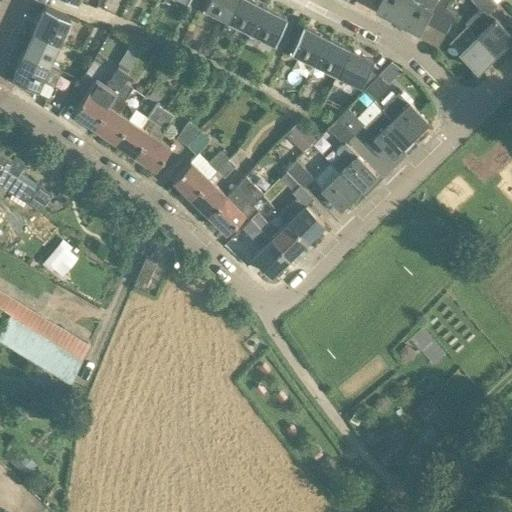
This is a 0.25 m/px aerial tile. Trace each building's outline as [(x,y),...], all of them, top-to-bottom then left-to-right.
[(205,0),(202,7),(224,18),(233,0),(205,0)] [(247,29),(260,4),(252,0),(233,0),(224,18),(247,29)] [(376,0),(373,8),(395,19),(405,0),(376,0)] [(405,0),(395,19),(418,31),(423,21),(433,26),(443,7),(447,1),(447,0),(405,0)] [(484,43),(493,53),(511,35),(488,11),(495,4),(491,0),(470,0),(477,7),(464,21),(467,23),(477,34),(484,43)] [(260,4),(247,29),(273,42),(285,16),(260,4)] [(44,6),(33,29),(58,41),(69,17),(44,6)] [(443,7),(433,26),(436,27),(443,31),(453,13),(443,7)] [(476,70),(493,53),(484,43),(477,34),(467,23),(464,21),(462,22),(465,25),(454,37),(462,45),(457,51),(476,70)] [(301,25),(289,50),(313,61),(325,36),(301,25)] [(33,29),(23,53),(48,64),(58,41),(33,29)] [(325,36),(313,61),(335,72),(347,47),(325,36)] [(130,42),(125,51),(135,57),(140,49),(130,42)] [(364,86),(376,74),(368,70),(372,59),(347,47),(335,72),(364,86)] [(218,60),(221,55),(213,51),(210,56),(218,60)] [(23,53),(12,77),(37,89),(41,79),(52,84),(59,69),(48,64),(23,53)] [(94,80),(72,112),(92,126),(114,93),(123,80),(128,74),(117,67),(104,87),(94,80)] [(364,86),(362,89),(372,99),(388,83),(387,82),(379,74),(378,72),(376,74),(364,86)] [(114,93),(92,126),(113,140),(128,117),(119,111),(125,101),(123,99),(132,86),(124,81),(123,80),(114,93)] [(383,108),(381,110),(390,118),(408,137),(426,119),(408,101),(408,100),(400,92),(399,93),(383,108)] [(128,117),(113,140),(133,153),(164,108),(156,102),(147,115),(147,116),(140,125),(128,117)] [(335,116),(353,133),(363,122),(346,105),(335,116)] [(164,108),(133,153),(155,168),(170,145),(157,137),(173,114),(164,108)] [(381,110),(364,127),(373,135),(372,136),(390,155),(408,138),(408,137),(390,118),(381,110)] [(343,144),(353,133),(335,116),(325,127),(343,144)] [(186,145),(198,127),(187,119),(175,137),(186,145)] [(284,132),(291,140),(303,127),(296,120),(284,132)] [(196,153),(209,138),(200,130),(186,145),(196,153)] [(338,153),(329,163),(336,170),(356,189),(374,171),(345,142),(343,144),(336,151),(338,153)] [(0,184),(20,198),(25,201),(34,188),(16,176),(25,163),(13,155),(12,158),(0,150),(0,184)] [(216,169),(227,157),(220,150),(208,162),(216,169)] [(227,157),(216,169),(223,176),(234,164),(227,157)] [(191,160),(172,179),(189,196),(208,177),(191,160)] [(286,170),(301,186),(311,176),(296,160),(286,170)] [(296,196),(279,213),(286,220),(305,240),(323,222),(305,205),(313,198),(301,186),(286,170),(280,177),(292,190),(291,191),(296,196)] [(338,207),(356,189),(336,170),(319,187),(338,207)] [(234,185),(226,194),(207,213),(226,231),(244,212),(247,214),(255,205),(252,203),(263,192),(256,185),(244,175),(234,185)] [(208,177),(189,196),(207,213),(226,194),(208,177)] [(34,188),(25,201),(38,210),(43,202),(50,191),(37,183),(34,188)] [(257,210),(248,219),(260,230),(268,222),(257,210)] [(270,275),(287,258),(268,238),(260,231),(248,219),(240,227),(259,247),(251,256),(270,275)] [(305,240),(286,220),(268,238),(287,258),(305,240)] [(144,287),(155,261),(144,256),(133,282),(144,287)] [(0,308),(8,314),(81,356),(89,343),(0,289),(0,308)] [(0,341),(71,384),(81,356),(8,314),(0,327),(0,341)] [(433,419),(439,409),(430,398),(417,409),(430,424),(433,419)] [(377,450),(376,451),(386,463),(387,462),(398,453),(388,441),(377,450)]
